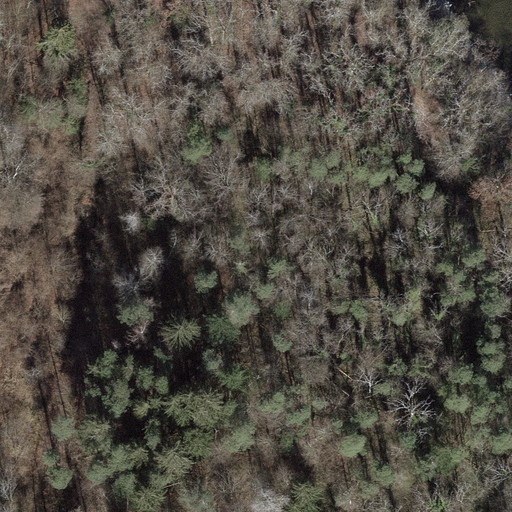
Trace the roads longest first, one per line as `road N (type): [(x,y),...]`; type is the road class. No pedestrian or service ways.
road 1 (track): [(75,0),(101,194),(39,511)]
road 2 (track): [(282,0),(370,93)]
